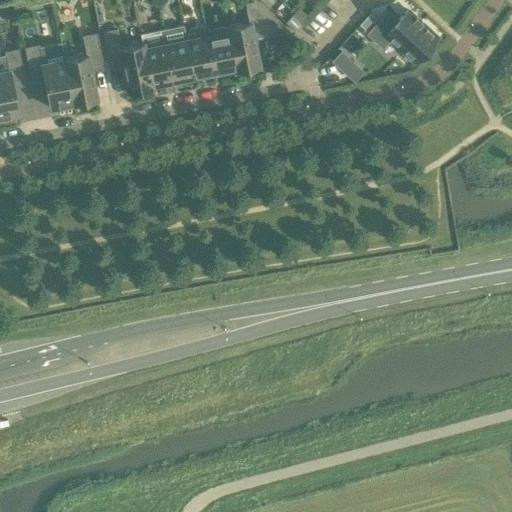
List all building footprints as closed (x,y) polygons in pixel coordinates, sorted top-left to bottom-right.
[(12,0),(14,10),(51,3),(50,0),(12,0)] [(235,68),(235,70),(243,69),(244,72),(260,68),(252,32),(280,27),(281,26),(253,1),(245,2),(249,22),(227,26),(235,68)] [(388,10),(367,33),(382,47),(389,39),(414,62),(437,37),(421,22),(422,22),(421,21),(420,22),(415,17),(416,16),(415,15),(415,16),(407,10),(398,20),(388,10)] [(371,13),(357,27),(363,34),(378,19),(371,13)] [(296,32),(303,24),(292,15),(285,22),(296,32)] [(183,25),(162,29),(172,81),(193,76),(185,34),(183,25)] [(227,26),(206,30),(214,72),(235,68),(227,26)] [(151,85),(142,43),(121,47),(117,28),(102,31),(108,61),(121,59),(129,95),(145,92),(144,89),(152,87),(152,85),(151,85)] [(140,34),(142,43),(151,85),(152,85),(172,81),(162,29),(140,34)] [(214,72),(206,30),(185,34),(193,76),(214,72)] [(86,54),(64,59),(74,106),(89,103),(88,100),(96,98),(90,65),(102,62),(96,32),(82,35),(86,54)] [(64,59),(61,42),(39,46),(39,44),(24,47),(30,77),(43,74),(50,108),(58,106),(59,109),(74,106),(64,59)] [(6,58),(0,59),(0,120),(11,118),(10,116),(18,114),(12,81),(24,78),(18,48),(4,51),(6,58)] [(341,51),(332,61),(344,71),(352,62),(341,51)]
